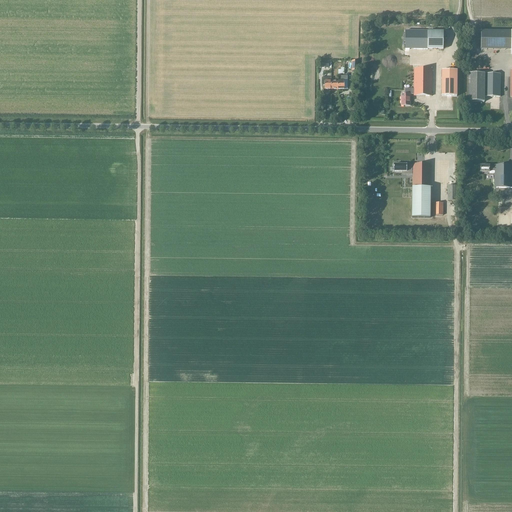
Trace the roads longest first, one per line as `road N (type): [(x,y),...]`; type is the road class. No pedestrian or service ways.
road 1 (unclassified): [(0,124),(511,131)]
road 2 (unknown): [(139,0),(138,126)]
